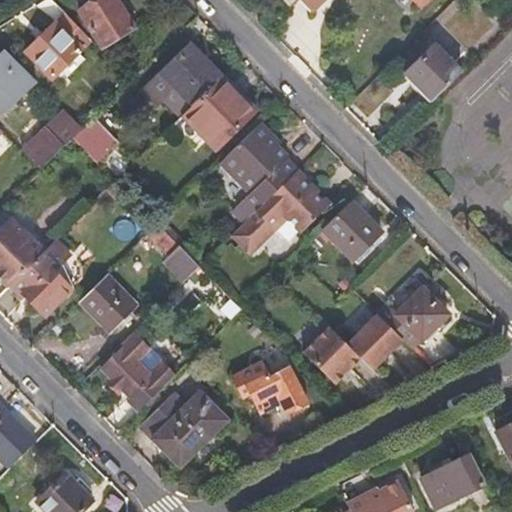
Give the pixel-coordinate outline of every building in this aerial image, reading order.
[(118,0),(99,0),(82,10),(103,48),(136,29),(118,0)] [(305,0),(316,11),(327,0),(305,0)] [(94,42),(68,15),(29,54),(56,80),(94,42)] [(195,107),(224,78),(192,45),(145,90),(158,104),(176,86),(195,107)] [(408,75),(434,102),(464,72),(437,46),(408,75)] [(35,79),(8,52),(0,59),(0,110),(2,113),(35,79)] [(257,111),(224,78),(195,107),(186,116),(217,149),(257,111)] [(86,129),(75,140),(99,164),(120,143),(96,118),(86,129)] [(245,225),(297,174),(299,172),(276,148),(268,140),(273,136),(262,125),(221,165),(252,197),(234,214),(245,225)] [(25,152),(44,171),(67,147),(48,129),(25,152)] [(280,144),(273,136),(268,140),(276,148),(280,144)] [(245,225),(234,236),(252,253),(289,217),(304,232),(329,207),(297,174),(245,225)] [(117,182),(108,192),(124,207),(133,198),(117,182)] [(352,202),(324,230),(355,260),(383,232),(352,202)] [(0,266),(16,284),(47,252),(14,219),(0,232),(0,266)] [(165,262),(186,283),(202,268),(160,225),(151,235),(172,256),(165,262)] [(16,284),(13,287),(24,298),(27,295),(49,316),(85,280),(84,268),(59,241),(47,252),(16,284)] [(0,273),(13,287),(16,284),(0,266),(0,273)] [(109,276),(82,302),(111,330),(137,304),(109,276)] [(406,341),(413,348),(422,340),(423,341),(451,315),(425,289),(397,316),(390,308),(381,316),(406,341)] [(406,341),(381,316),(350,346),(333,328),(307,353),(338,384),(364,359),(376,371),(406,341)] [(141,412),(152,400),(178,375),(138,335),(105,369),(114,378),(109,383),(119,393),(124,388),(133,398),(130,401),(141,412)] [(263,362),(234,376),(244,397),(252,393),(262,413),(284,403),(289,412),(308,402),(291,368),(271,377),(263,362)] [(177,396),(145,429),(182,466),(214,433),(217,437),(231,423),(201,393),(188,407),(177,396)] [(141,412),(134,419),(138,422),(156,404),(152,400),(141,412)] [(511,424),(500,430),(511,456),(511,424)] [(470,455),(424,478),(439,507),(485,485),(470,455)] [(85,511),(96,501),(69,474),(40,503),(49,511),(85,511)]
